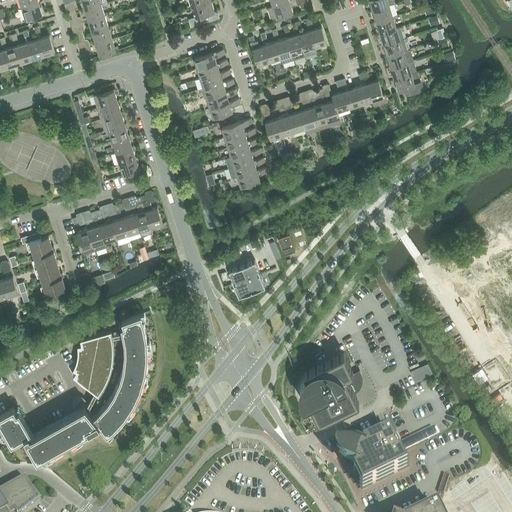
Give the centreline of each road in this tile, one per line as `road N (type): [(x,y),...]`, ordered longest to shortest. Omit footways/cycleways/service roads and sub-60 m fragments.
road 1 (tertiary): [(251,375),(352,238),(426,163)]
road 2 (tertiary): [(426,163),(363,206),(237,350)]
road 3 (residential): [(226,32),(249,97),(337,72),(344,60),(331,19),(315,0)]
road 4 (tertiary): [(224,366),(104,511)]
road 5 (tertiary): [(134,511),(239,389)]
